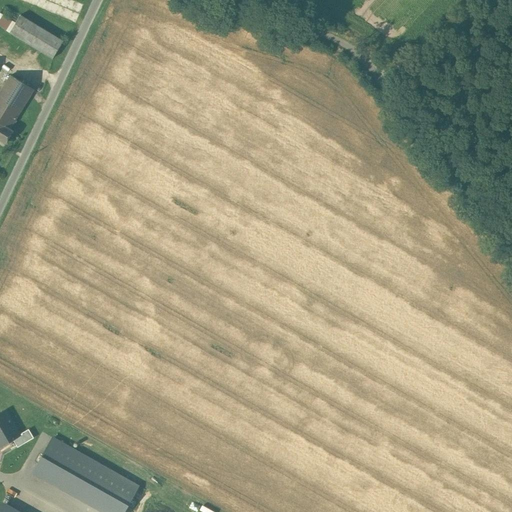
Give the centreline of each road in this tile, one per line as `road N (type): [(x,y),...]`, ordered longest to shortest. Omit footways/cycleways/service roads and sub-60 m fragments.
road 1 (residential): [(511,237),(362,58),(341,42),(223,0)]
road 2 (residential): [(97,0),(0,205)]
